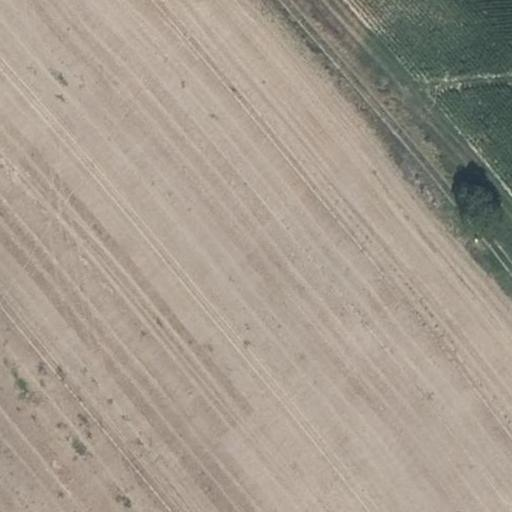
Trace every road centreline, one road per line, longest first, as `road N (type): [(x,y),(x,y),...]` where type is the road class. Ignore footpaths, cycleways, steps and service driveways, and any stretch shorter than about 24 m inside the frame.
road 1 (track): [(284,0),(511,269)]
road 2 (track): [(511,211),(330,0)]
